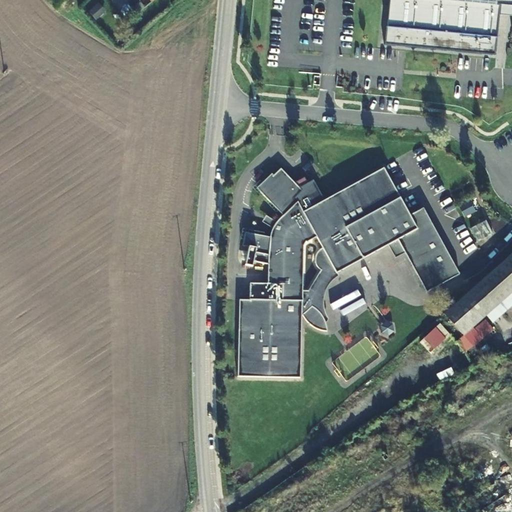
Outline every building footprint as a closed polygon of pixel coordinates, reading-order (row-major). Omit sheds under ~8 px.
[(511,0),(495,0),(495,6),(435,0),(388,0),(384,45),(495,56),(500,7),(511,7),(511,25),(511,30),(511,29),(511,0)] [(136,14),(144,8),(140,3),(132,9),(136,14)] [(257,189),(284,216),(276,223),(271,220),(268,225),(274,228),(271,238),(246,233),(243,247),(250,248),(246,266),(253,267),(254,262),(269,265),(269,284),(251,284),(251,304),(241,304),(241,381),(303,381),(304,319),(304,318),(307,322),(311,326),(315,329),(319,332),(324,333),(329,334),(328,328),(327,323),(324,318),(321,313),(317,310),(312,306),(312,298),(332,266),(337,274),(398,240),(427,293),(460,275),(424,209),(410,216),(384,168),(304,212),(298,203),(302,200),(298,196),(303,191),(281,169),(274,176),(272,175),(257,189)] [(486,219),(470,227),(476,240),(493,233),(486,219)] [(511,254),(449,310),(444,314),(463,335),(511,291),(511,254)] [(481,338),(492,329),(484,320),(473,328),(481,338)] [(429,353),(449,334),(439,323),(419,341),(429,353)]
